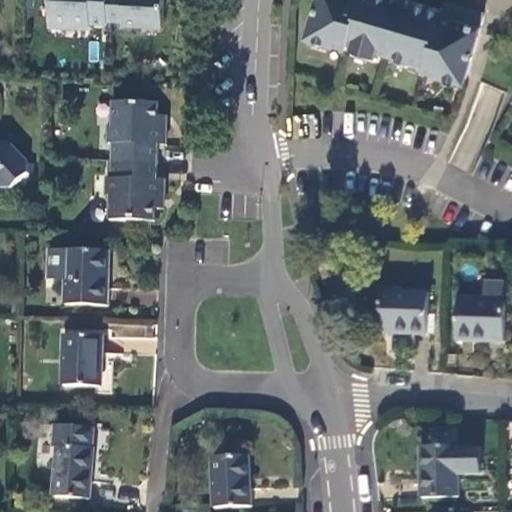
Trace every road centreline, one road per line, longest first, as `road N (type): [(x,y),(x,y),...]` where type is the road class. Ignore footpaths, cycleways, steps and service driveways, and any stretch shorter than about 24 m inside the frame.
road 1 (residential): [(290,390),(211,388),(186,376),(178,356),(179,280),(262,281)]
road 2 (tertiary): [(273,265),(272,194),(255,98),(262,0)]
road 3 (residential): [(511,400),(335,395)]
road 4 (tertiary): [(335,395),(273,265)]
road 5 (unknown): [(149,504),(164,400),(186,376)]
